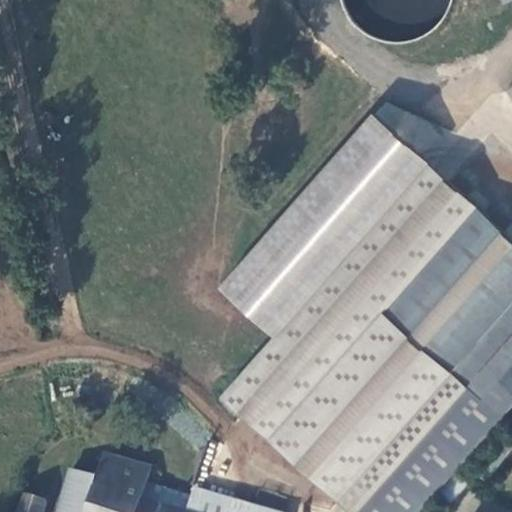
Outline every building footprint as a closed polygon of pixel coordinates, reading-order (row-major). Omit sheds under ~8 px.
[(445,20),(445,0),(401,0),(401,19),(445,20)] [(511,238),(427,163),(219,398),(310,478),(311,476),(351,511),(419,511),(436,494),(456,471),(465,460),(496,426),(511,407),(511,238)] [(488,480),(511,452),(511,439),(496,426),(465,460),(488,480)] [(191,511),(195,500),(166,491),(166,494),(147,488),(152,471),(104,457),(98,479),(72,471),(59,511),(191,511)] [(450,506),(470,484),(456,471),(436,494),(450,506)] [(191,511),(274,511),(198,489),(195,500),(191,511)] [(24,497),(19,511),(43,511),(46,505),(24,497)] [(511,511),(483,500),(478,511),(511,511)]
